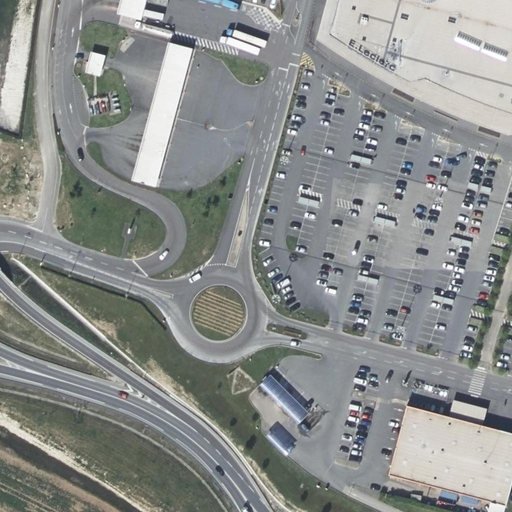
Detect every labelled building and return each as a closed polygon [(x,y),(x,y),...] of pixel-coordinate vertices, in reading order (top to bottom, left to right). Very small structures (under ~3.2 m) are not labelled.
[(141,20),(146,0),(120,0),(117,14),(141,20)] [(449,91),(429,82),(425,80),(410,83),(402,79),(389,72),(383,68),(376,65),(370,61),(363,57),(357,53),(350,49),(344,45),(336,39),(328,35),(337,0),(327,0),(317,39),(374,75),(437,107),(490,128),(508,135),(511,133),(511,114),(491,108),(464,97),(449,91)] [(511,0),(337,0),(328,35),(336,39),(344,45),(350,49),(357,53),(363,57),(370,61),(376,65),(383,68),(389,72),(402,79),(410,83),(425,80),(429,82),(449,91),(464,97),(491,108),(511,114),(511,0)] [(193,50),(167,43),(130,178),(157,187),(193,50)] [(100,72),(87,68),(86,72),(100,76),(106,56),(91,52),(88,62),(102,66),(100,72)] [(88,62),(87,62),(85,68),(87,68),(100,72),(102,66),(88,62)] [(371,160),(353,155),(351,160),(370,165),(371,160)] [(319,201),(300,196),(299,202),(318,207),(319,201)] [(453,237),(451,242),(470,247),(471,242),(453,237)] [(358,280),(377,285),(378,279),(359,274),(358,280)] [(312,408),(273,369),(256,387),(295,425),(312,408)] [(483,426),(487,409),(454,400),(449,417),(466,421),(467,414),(482,418),(480,425),(483,426)] [(507,503),(511,483),(511,433),(483,426),(480,425),(482,418),(467,414),(466,421),(449,417),(407,406),(388,475),(506,506),(507,503)] [(285,454),(296,443),(276,423),(265,435),(285,454)]
